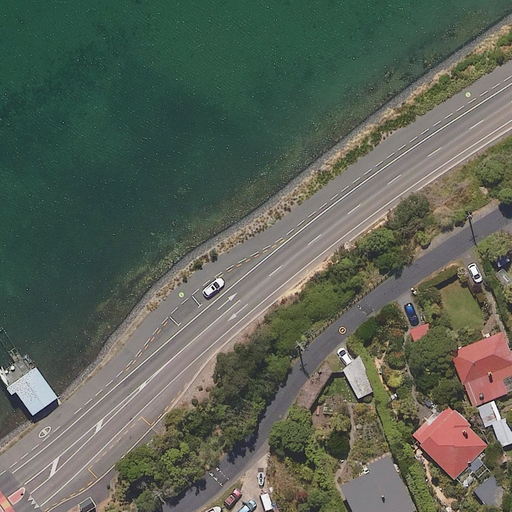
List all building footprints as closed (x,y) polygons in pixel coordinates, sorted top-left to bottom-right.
[(472,403),(511,388),(511,356),(501,328),(451,347),(472,403)] [(376,387),(360,355),(342,364),(358,396),(376,387)] [(59,401),(37,370),(11,388),(33,419),(59,401)] [(501,416),(494,399),(479,405),(496,447),(511,440),(511,425),(507,413),(501,416)] [(489,443),(451,401),(414,434),(453,476),(489,443)] [(413,511),(416,511),(389,448),(365,458),(368,465),(340,477),(354,511),(413,511)] [(511,497),(493,471),(473,486),(492,511),(511,497)]
